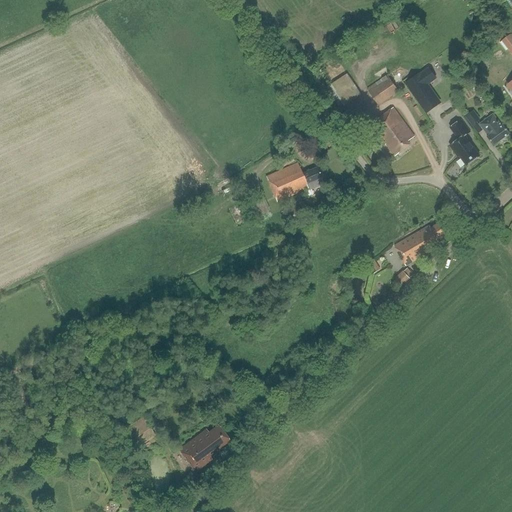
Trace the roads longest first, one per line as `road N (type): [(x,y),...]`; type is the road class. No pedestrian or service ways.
road 1 (unclassified): [(189,511),(474,225)]
road 2 (unclassified): [(474,225),(443,185),(371,172),(241,0)]
